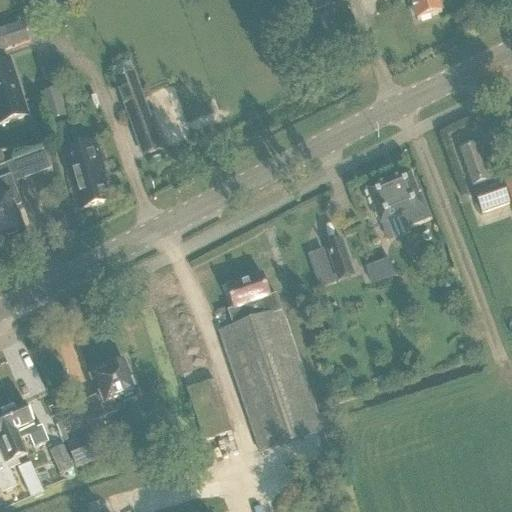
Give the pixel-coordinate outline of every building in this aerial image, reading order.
[(310,0),(314,11),(337,4),(335,0),(310,0)] [(410,0),(417,21),(442,13),(437,0),(410,0)] [(0,52),(30,43),(24,24),(0,31),(0,52)] [(0,126),(28,117),(10,62),(0,65),(0,126)] [(137,97),(131,80),(112,86),(118,104),(116,104),(127,137),(150,129),(138,97),(137,97)] [(68,117),(60,89),(41,95),(49,123),(68,117)] [(111,202),(103,177),(106,177),(101,162),(96,143),(61,153),(66,173),(70,172),(81,211),(111,202)] [(500,176),(493,178),(481,144),(460,151),(482,214),(509,204),(500,176)] [(0,244),(25,236),(15,209),(22,207),(7,166),(0,168),(0,244)] [(421,195),(418,196),(410,174),(367,191),(381,226),(404,217),(409,230),(432,221),(421,195)] [(355,277),(342,240),(324,246),(326,250),(307,256),(318,290),(355,277)] [(391,260),(368,268),(374,285),(396,277),(391,260)] [(228,312),(233,329),(282,312),(276,296),(270,298),(262,276),(227,288),(234,310),(228,312)] [(323,434),(282,312),(233,329),(220,333),(260,455),(323,434)] [(117,406),(141,397),(135,381),(132,382),(125,364),(122,365),(116,365),(110,367),(108,371),(91,378),(99,397),(86,403),(94,423),(120,412),(117,406)] [(336,393),(346,390),(344,381),(333,384),(336,393)] [(232,434),(215,382),(188,391),(205,443),(232,434)] [(8,413),(21,441),(29,437),(34,449),(49,443),(42,427),(37,430),(26,405),(8,413)] [(21,441),(8,413),(0,416),(0,454),(3,461),(0,461),(0,488),(2,494),(16,488),(9,471),(20,466),(17,460),(28,456),(21,441)] [(95,437),(81,442),(68,448),(77,469),(104,458),(95,437)] [(74,469),(64,447),(51,453),(61,475),(74,469)] [(332,511),(328,496),(288,507),(289,511),(332,511)]
